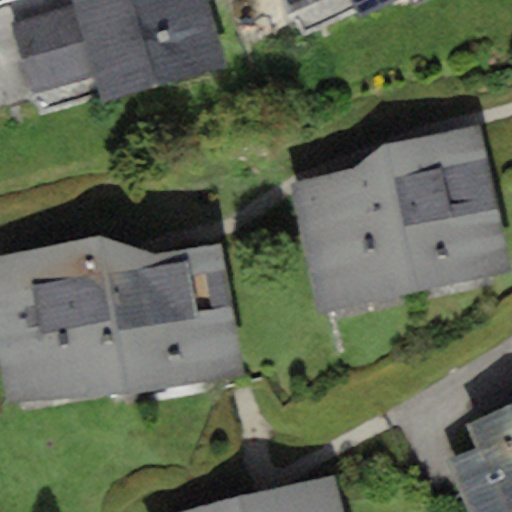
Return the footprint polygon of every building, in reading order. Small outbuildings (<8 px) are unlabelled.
[(203,0),(118,0),(16,30),(34,92),(95,74),(103,102),(223,66),(203,0)] [(283,0),(302,41),(395,0),(283,0)] [(366,176),(295,192),(321,317),(507,275),(476,135),(385,149),(366,176)] [(111,247),(0,262),(0,396),(2,407),(234,374),(217,257),(147,267),(111,247)] [(477,456),(451,467),(469,511),(511,511),(511,414),(468,433),(477,456)] [(340,511),(335,487),(219,511),(340,511)]
